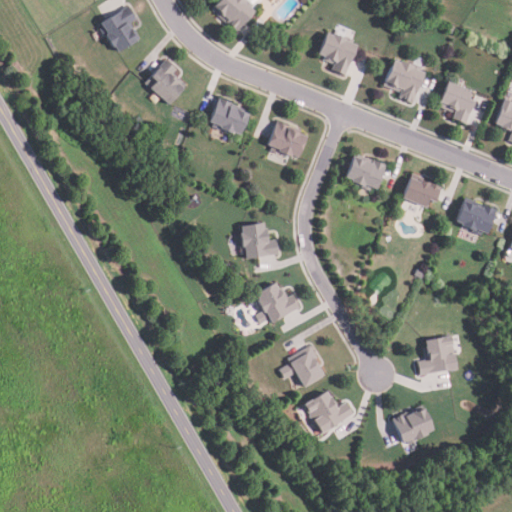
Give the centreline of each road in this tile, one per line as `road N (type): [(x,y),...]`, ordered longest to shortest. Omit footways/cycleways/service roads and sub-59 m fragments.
road 1 (residential): [(236,511),(0,107)]
road 2 (residential): [(165,0),(200,47),(226,65),(511,180)]
road 3 (residential): [(377,375),(302,235),(342,112)]
